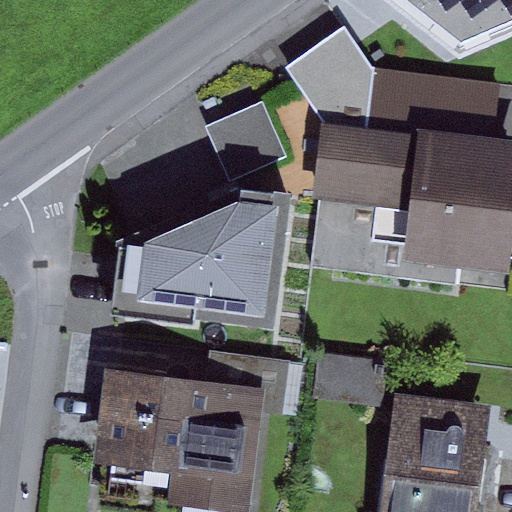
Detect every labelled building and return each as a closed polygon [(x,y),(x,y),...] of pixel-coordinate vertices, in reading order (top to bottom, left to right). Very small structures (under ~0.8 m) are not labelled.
[(511,0),(392,0),(460,53),(511,32),(511,0)] [(354,18),(298,64),(347,132),(340,190),(435,201),(429,255),(511,263),(511,130),(378,115),(389,68),(354,18)] [(228,192),(288,169),(267,116),(207,139),(228,192)] [(245,191),(121,252),(116,307),(270,323),(284,196),(245,191)] [(253,391),(116,374),(103,484),(240,500),(253,391)] [(490,511),(502,406),(411,397),(398,511),(490,511)]
